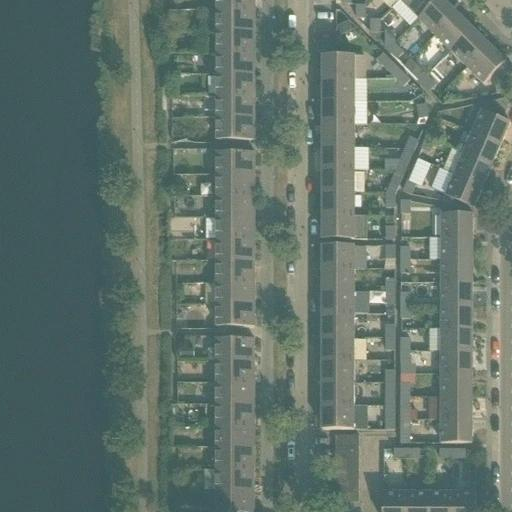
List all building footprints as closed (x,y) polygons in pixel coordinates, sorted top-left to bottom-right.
[(255,11),(254,0),(217,0),(217,11),(255,11)] [(400,0),(400,1),(419,19),(437,0),(400,0)] [(437,0),(419,19),(418,20),(434,36),(456,14),(442,0),(437,0)] [(356,7),(356,20),(365,20),(365,7),(356,7)] [(255,33),(255,11),(217,11),(217,33),(255,33)] [(456,14),(434,36),(450,52),(472,30),(456,14)] [(370,21),(370,35),(380,35),(380,21),(370,21)] [(472,30),(450,52),(467,68),(488,46),(472,30)] [(385,32),(385,49),(395,46),(395,32),(385,32)] [(255,54),(255,33),(217,33),(217,54),(255,54)] [(404,53),(395,46),(385,49),(398,61),(404,53)] [(506,64),(488,46),(467,68),(484,86),(506,64)] [(255,76),(255,54),(217,54),(217,76),(255,76)] [(377,62),(395,80),(402,73),(384,55),(377,62)] [(355,80),(355,57),(342,57),(323,57),(323,80),(355,80)] [(411,74),(420,83),(427,77),(418,68),(411,74)] [(410,81),(402,73),(395,80),(404,88),(410,81)] [(255,98),(255,76),(217,76),(217,98),(255,98)] [(436,86),(427,77),(420,83),(429,93),(436,86)] [(494,82),(496,95),(505,94),(503,84),(497,78),(494,82)] [(355,103),(355,80),(323,80),(323,103),(355,103)] [(255,120),(255,98),(217,98),(217,120),(255,120)] [(508,110),(506,100),(498,101),(500,115),(505,117),(508,110)] [(355,126),(355,103),(323,103),(323,126),(355,126)] [(417,107),(419,120),(428,118),(426,106),(417,107)] [(482,112),(474,130),(473,133),(501,145),(510,124),(482,112)] [(255,142),(255,120),(217,120),(217,141),(235,142),(255,142)] [(355,149),(355,126),(323,126),(323,149),(355,149)] [(431,127),(426,139),(435,142),(440,131),(431,127)] [(492,167),(501,145),(473,133),(464,155),(492,167)] [(410,139),(405,149),(414,153),(418,142),(410,139)] [(430,154),(435,142),(426,139),(421,151),(430,154)] [(355,172),(355,149),(323,149),(323,172),(355,172)] [(404,176),(414,153),(405,149),(395,172),(404,176)] [(254,154),(234,154),(217,153),(217,175),(254,176),(254,154)] [(483,188),(492,167),(464,155),(454,176),(483,188)] [(355,195),(355,172),(323,172),(323,195),(355,195)] [(254,197),(254,176),(217,175),(217,197),(254,197)] [(474,210),(483,188),(454,176),(445,197),(456,202),(474,210)] [(395,196),(401,184),(392,180),(386,194),(395,196)] [(417,184),(409,180),(403,193),(411,197),(417,184)] [(395,209),(395,196),(386,194),(386,210),(395,209)] [(355,218),(355,195),(323,195),(323,218),(355,218)] [(254,219),(254,197),(217,197),(217,219),(254,219)] [(401,203),(401,215),(410,215),(410,203),(401,203)] [(473,216),(453,216),(442,215),(442,239),(473,239),(473,216)] [(366,218),(355,218),(323,218),(323,241),(355,241),(366,241),(366,218)] [(254,241),(254,219),(217,219),(217,241),(254,241)] [(386,228),(386,241),(396,241),(396,228),(386,228)] [(473,262),(473,239),(442,239),(442,261),(473,262)] [(254,263),(254,241),(217,241),(217,263),(254,263)] [(355,247),(343,247),(323,247),(322,270),(354,270),(355,247)] [(386,247),(386,260),(395,260),(395,247),(386,247)] [(401,249),(401,262),(410,262),(410,249),(401,249)] [(473,284),(473,262),(442,261),(442,284),(473,284)] [(410,274),(410,262),(401,262),(401,274),(410,274)] [(254,285),(254,263),(217,263),(217,285),(254,285)] [(354,293),(354,270),(322,270),(322,293),(354,293)] [(395,294),(395,281),(386,281),(386,294),(395,294)] [(473,308),(473,284),(442,284),(442,307),(473,308)] [(254,306),(254,285),(217,285),(217,306),(254,306)] [(368,293),(354,293),(322,293),(322,316),(354,316),(368,316),(368,293)] [(395,307),(395,294),(386,294),(386,307),(395,307)] [(400,294),(400,307),(410,307),(410,294),(400,294)] [(254,328),(254,306),(217,306),(217,328),(234,328),(254,328)] [(410,320),(410,307),(400,307),(400,320),(410,320)] [(473,330),(473,308),(442,307),(441,330),(473,330)] [(354,339),(354,316),(322,316),(322,339),(354,339)] [(386,326),(385,339),(395,339),(395,326),(386,326)] [(472,353),(473,330),(441,330),(441,353),(472,353)] [(354,362),(354,339),(322,339),(322,362),(354,362)] [(395,352),(395,339),(385,339),(385,352),(395,352)] [(254,340),(234,340),(217,340),(217,362),(254,362),(254,340)] [(401,340),(401,353),(410,353),(410,340),(401,340)] [(410,366),(410,353),(401,353),(400,366),(410,366)] [(472,376),(472,353),(441,353),(441,376),(472,376)] [(254,384),(254,362),(217,362),(217,384),(254,384)] [(354,385),(354,362),(322,362),(322,385),(354,385)] [(386,372),(385,385),(395,386),(395,372),(386,372)] [(472,399),(472,376),(441,376),(441,399),(472,399)] [(254,406),(254,384),(217,384),(217,406),(254,406)] [(354,408),(354,385),(322,385),(322,408),(354,408)] [(395,409),(395,386),(385,385),(385,408),(395,409)] [(401,386),(401,399),(410,399),(410,386),(401,386)] [(410,422),(410,399),(401,399),(400,422),(410,422)] [(472,422),(472,399),(441,399),(441,422),(472,422)] [(254,428),(254,406),(217,406),(216,428),(254,428)] [(354,431),(354,411),(354,408),(322,408),(322,431),(354,431)] [(395,431),(395,409),(385,408),(385,431),(395,431)] [(410,445),(410,422),(400,422),(400,445),(410,445)] [(472,445),(472,422),(441,422),(441,445),(452,445),(472,445)] [(254,449),(254,428),(216,428),(216,449),(254,449)] [(359,449),(359,437),(335,437),(335,449),(359,449)] [(254,471),(254,449),(216,449),(216,471),(254,471)] [(359,460),(359,449),(335,449),(335,460),(359,460)] [(407,460),(407,451),(394,451),(394,460),(407,460)] [(420,460),(420,451),(407,451),(407,460),(420,460)] [(452,460),(452,451),(439,451),(439,460),(452,460)] [(465,460),(466,451),(452,451),(452,460),(465,460)] [(359,471),(359,460),(335,460),(335,471),(359,471)] [(254,493),(254,471),(216,471),(216,493),(254,493)] [(359,482),(359,471),(335,471),(335,482),(359,482)] [(359,493),(359,482),(335,482),(335,492),(359,493)] [(359,504),(359,493),(335,492),(335,504),(359,504)] [(254,511),(254,493),(216,493),(216,511),(254,511)] [(406,511),(406,494),(383,494),(383,511),(406,511)] [(429,511),(430,494),(408,494),(406,494),(406,511),(429,511)] [(452,511),(453,494),(430,494),(429,511),(452,511)] [(476,511),(476,494),(453,494),(452,511),(476,511)]
